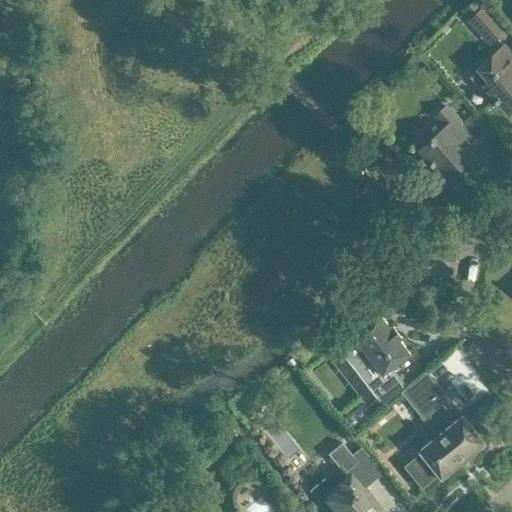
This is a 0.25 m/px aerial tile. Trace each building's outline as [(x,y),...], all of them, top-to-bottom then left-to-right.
[(470,20),(480,32),(490,43),(507,28),(487,6),(470,20)] [(497,99),(495,101),(498,103),(500,102),(508,112),(511,108),(511,54),(505,46),(480,68),(491,80),(485,85),(497,99)] [(435,116),(445,128),(421,150),(432,162),(431,163),(434,167),(435,165),(448,180),(467,162),(462,156),(478,141),(477,139),(486,131),(471,115),(462,123),(447,106),(435,116)] [(381,314),(353,335),(363,348),(355,354),(365,367),(373,362),(381,373),(368,383),(379,396),(385,404),(407,387),(392,368),(411,353),(381,314)] [(402,392),(413,406),(439,385),(428,371),(402,392)] [(363,407),(345,422),(352,431),(370,417),(363,407)] [(423,452),(407,466),(423,487),(440,473),(443,477),(486,443),(464,415),(456,421),(438,436),(421,450),(423,452)] [(338,467),(344,473),(347,471),(358,462),(342,442),(328,454),(338,467)] [(338,467),(309,491),(326,511),(380,511),(347,471),(344,473),(338,467)]
